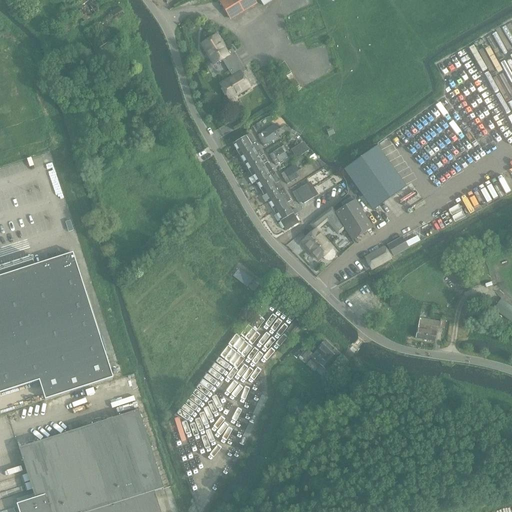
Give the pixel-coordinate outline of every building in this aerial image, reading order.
[(77,0),(63,10),(50,20),(62,35),(75,26),(70,19),(75,15),(81,24),(100,12),(94,3),(97,0),(77,0)] [(225,0),(220,3),(231,20),(256,5),(253,0),(225,0)] [(83,32),(95,51),(109,42),(102,32),(125,16),(120,8),(83,32)] [(222,60),(227,68),(239,61),(232,50),(227,53),(217,36),(202,44),(210,57),(209,58),(213,65),(222,60)] [(100,58),(102,63),(118,54),(119,55),(128,50),(125,43),(100,58)] [(239,61),(227,68),(232,77),(220,85),(228,99),(241,92),(242,93),(249,88),(241,75),(246,72),(239,61)] [(264,139),(260,141),(264,146),(277,139),(273,133),(264,139)] [(233,145),(239,155),(256,144),(250,134),(233,145)] [(148,139),(137,146),(144,159),(150,155),(158,168),(169,162),(158,143),(152,146),(148,139)] [(305,142),(292,149),(297,158),(310,150),(305,142)] [(262,154),(256,144),(239,155),(245,164),(262,154)] [(373,211),(406,188),(376,147),(344,170),(373,211)] [(269,155),(272,160),(285,153),(282,148),(269,155)] [(285,153),(272,160),(275,166),(288,158),(285,153)] [(267,163),(262,154),(245,164),(251,174),(267,163)] [(142,162),(124,172),(131,184),(149,173),(142,162)] [(273,173),(267,163),(251,174),(256,183),(273,173)] [(297,171),(295,166),(281,175),(284,180),(297,171)] [(298,171),(297,171),(284,180),(287,185),(299,178),(295,173),(298,171)] [(279,183),(273,173),(256,183),(262,193),(279,183)] [(183,180),(172,187),(179,199),(173,203),(181,216),(192,209),(188,203),(194,199),(183,180)] [(285,192),(279,183),(262,193),(268,203),(285,192)] [(293,193),(296,199),(309,190),(306,185),(293,193)] [(303,202),(304,204),(314,198),(309,190),(296,199),(299,204),(303,202)] [(291,202),(285,192),(268,203),(274,212),(287,204),(291,202)] [(124,201),(105,212),(111,222),(130,211),(128,208),(124,201)] [(356,201),(335,214),(352,241),(372,228),(356,201)] [(165,202),(147,212),(154,223),(172,213),(165,202)] [(292,212),(287,204),(274,212),(280,222),(297,211),(296,209),(292,212)] [(332,210),(312,226),(315,230),(335,214),(332,210)] [(130,211),(111,222),(117,232),(136,222),(130,211)] [(297,211),(280,222),(286,232),(299,224),(294,216),(298,214),(297,211)] [(318,261),(322,257),(325,260),(328,261),(332,261),(334,259),(335,255),(335,252),(316,231),(302,243),(318,261)] [(390,259),(408,249),(402,238),(387,246),(389,250),(386,252),(390,259)] [(390,259),(386,252),(384,248),(365,258),(372,270),(391,259),(390,259)] [(0,393),(39,381),(45,400),(113,379),(73,253),(34,266),(32,260),(13,267),(0,270),(0,393)] [(237,271),(233,277),(243,284),(247,288),(247,287),(251,283),(237,271)] [(511,322),(511,305),(502,298),(494,309),(511,322)] [(308,318),(300,327),(302,329),(304,331),(306,329),(310,324),(312,322),(308,318)] [(418,330),(416,339),(434,342),(438,323),(420,320),(418,326),(417,330),(418,330)] [(312,358),(327,371),(341,356),(325,341),(318,348),(319,349),(313,356),(303,347),(300,351),(303,354),(299,359),(306,364),(312,358)] [(278,373),(288,381),(300,367),(292,360),(288,365),(287,363),(278,373)] [(160,511),(154,492),(163,489),(138,411),(19,449),(35,499),(17,505),(18,511),(160,511)]
